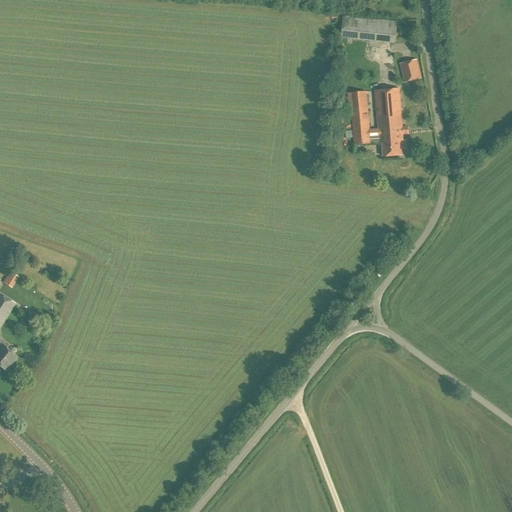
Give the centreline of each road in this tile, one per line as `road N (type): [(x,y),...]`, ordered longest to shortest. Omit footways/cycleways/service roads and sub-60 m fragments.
road 1 (unclassified): [(377,294),(433,222),(444,193),(424,0)]
road 2 (unclassified): [(193,511),(350,327)]
road 3 (unclassified): [(511,423),(382,327)]
road 4 (track): [(339,511),(294,394)]
